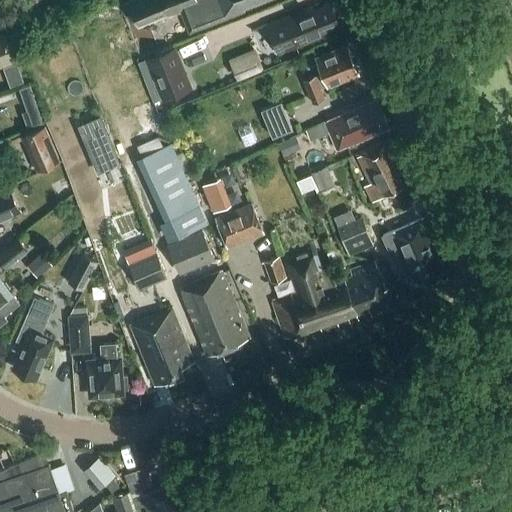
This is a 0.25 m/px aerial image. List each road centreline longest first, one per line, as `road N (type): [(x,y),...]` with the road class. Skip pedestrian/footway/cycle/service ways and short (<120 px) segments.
road 1 (residential): [(336,511),(305,441),(261,402),(91,433),(56,430),(0,406)]
road 2 (residential): [(452,247),(360,0)]
